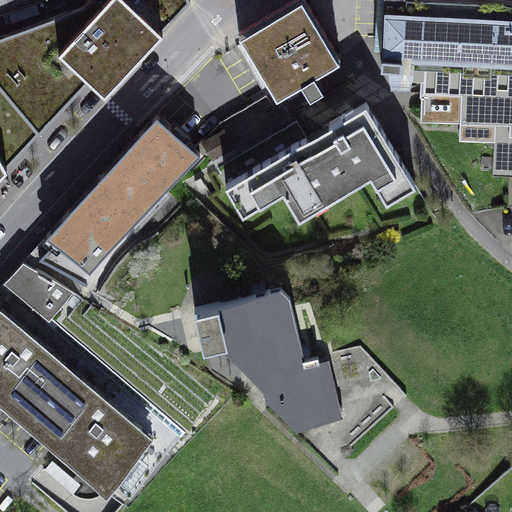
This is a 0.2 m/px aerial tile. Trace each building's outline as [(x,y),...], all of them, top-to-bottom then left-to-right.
[(188,0),(87,0),(82,6),(0,35),(0,173),(90,79),(104,90),(188,0)] [(303,0),(302,0),(241,33),(275,94),(337,60),(303,0)] [(511,2),(411,0),(383,0),(382,61),(393,62),(392,80),(424,81),(423,122),(464,123),(463,140),(495,141),(494,176),(511,176),(511,2)] [(367,103),(222,184),(240,216),(285,191),(299,216),(374,174),(388,199),(413,185),(367,103)] [(175,104),(76,217),(102,238),(164,167),(179,179),(214,140),(175,104)] [(26,261),(6,282),(53,321),(76,294),(26,261)] [(277,282),(185,309),(190,344),(224,344),(293,417),(312,416),(330,392),(277,282)] [(152,436),(0,303),(0,393),(107,487),(152,436)]
